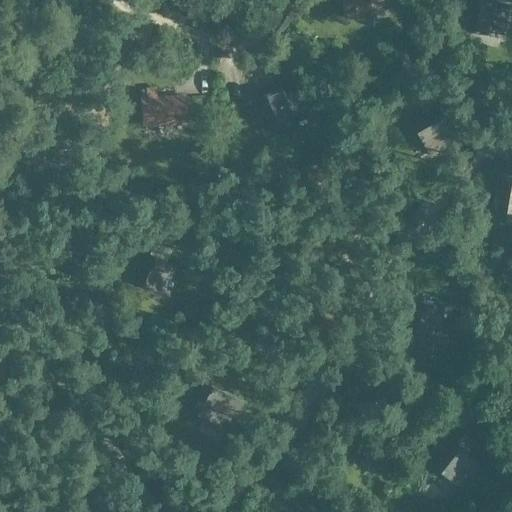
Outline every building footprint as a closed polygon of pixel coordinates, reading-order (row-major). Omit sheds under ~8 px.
[(341,0),(344,18),(384,12),(382,0),(341,0)] [(506,7),(469,0),(466,0),(465,9),(469,10),(468,17),(456,15),(454,28),(500,37),(506,7)] [(305,113),(293,83),(254,98),(258,109),(262,107),(268,126),(305,113)] [(188,124),(187,95),(158,96),(158,86),(148,87),(148,97),(142,97),(144,126),(188,124)] [(412,124),(430,157),(458,142),(438,106),(428,111),(430,114),(412,124)] [(498,210),(511,211),(511,179),(503,178),(498,210)] [(134,281),(169,297),(182,267),(144,250),(138,262),(142,264),(134,281)] [(407,331),(445,338),(452,307),(410,298),(408,310),(410,310),(407,331)] [(245,402),(203,381),(199,390),(202,392),(193,409),(213,419),(212,421),(230,430),(245,402)] [(433,466),(463,490),(483,465),(451,439),(443,447),(446,450),(433,466)]
